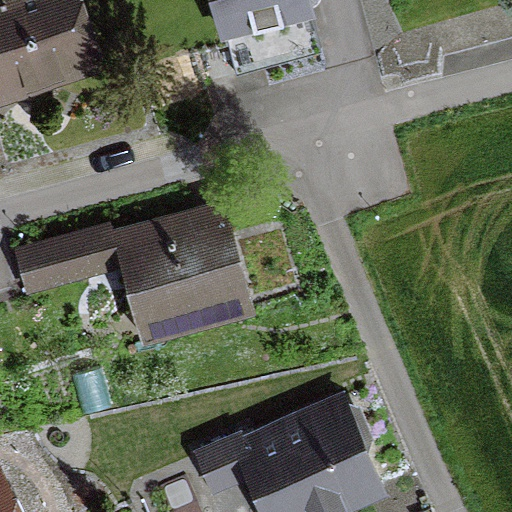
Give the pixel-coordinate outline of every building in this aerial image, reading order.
[(0,0),(0,89),(91,61),(70,0),(0,0)] [(307,0),(213,0),(223,37),(311,15),(307,0)] [(129,245),(149,319),(241,294),(221,219),(129,245)] [(85,270),(75,237),(14,253),(23,287),(85,270)] [(237,445),(266,511),(310,511),(373,485),(359,453),(364,440),(350,407),(337,402),(237,445)] [(0,511),(12,511),(0,485),(0,511)]
